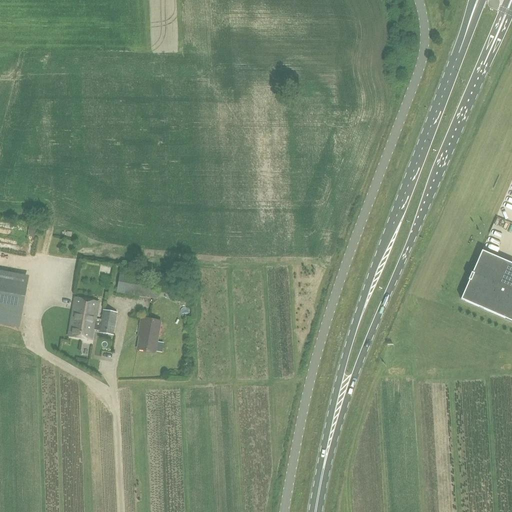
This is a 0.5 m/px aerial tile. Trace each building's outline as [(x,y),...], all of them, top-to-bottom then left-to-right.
[(37,228),(29,226),(28,235),(35,236),(37,228)] [(511,264),(481,251),(461,299),(511,321),(511,264)] [(158,299),(162,279),(120,272),(117,292),(158,299)] [(0,323),(19,327),(27,284),(0,279),(0,323)] [(99,331),(99,333),(106,334),(113,335),(117,313),(102,310),(101,319),(96,319),(99,302),(75,297),(68,336),(92,340),(94,330),(99,331)] [(156,353),(162,321),(143,317),(141,333),(143,333),(142,337),(141,337),(139,349),(156,353)]
